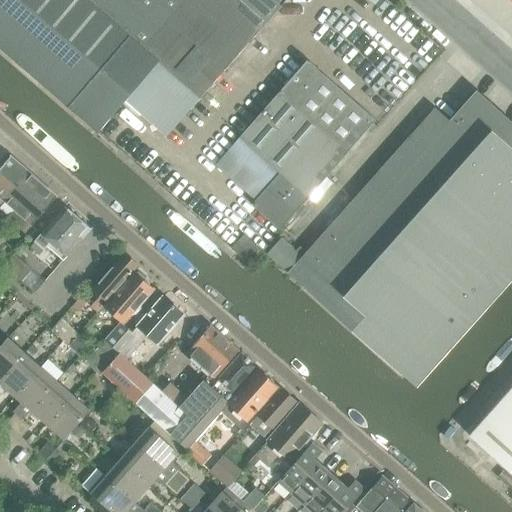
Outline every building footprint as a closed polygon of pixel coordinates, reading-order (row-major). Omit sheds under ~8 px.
[(0,0),(0,46),(99,132),(150,73),(158,63),(199,97),(239,52),(280,5),(284,0),(0,0)] [(306,59),(238,137),(278,172),(265,188),(250,204),(279,229),(293,213),(374,120),(306,59)] [(158,63),(150,73),(190,108),(199,97),(158,63)] [(511,124),(475,92),(449,122),(433,108),(350,202),(330,224),(305,253),(297,246),(293,251),(279,239),(266,254),(288,273),(417,387),(511,279),(511,124)] [(10,156),(0,167),(0,198),(3,201),(28,172),(10,156)] [(25,233),(57,197),(28,172),(3,201),(14,211),(7,218),(25,233)] [(35,242),(29,249),(38,256),(35,258),(53,273),(91,229),(65,206),(34,242),(35,242)] [(243,234),(236,242),(251,257),(259,249),(243,234)] [(3,265),(16,276),(28,263),(15,252),(3,265)] [(97,313),(107,302),(111,297),(133,271),(139,265),(125,253),(124,254),(93,289),(100,295),(90,306),(97,313)] [(136,273),(133,271),(111,297),(117,303),(109,311),(119,319),(122,316),(127,320),(133,314),(136,313),(140,307),(141,304),(154,289),(145,281),(145,278),(139,273),(136,273)] [(82,296),(73,306),(79,310),(87,301),(82,296)] [(154,383),(151,381),(127,359),(149,334),(158,343),(184,315),(164,297),(133,331),(122,322),(86,362),(100,374),(102,371),(137,402),(154,383)] [(52,330),(69,346),(79,334),(62,319),(52,330)] [(243,354),(212,327),(188,353),(211,374),(214,371),(221,378),(243,354)] [(9,338),(1,347),(0,347),(0,380),(25,352),(9,338)] [(0,380),(0,383),(2,385),(15,397),(41,366),(25,352),(0,380)] [(235,390),(240,385),(256,366),(243,354),(221,378),(235,390)] [(15,397),(31,411),(58,381),(41,366),(15,397)] [(279,386),(278,385),(259,369),(229,403),(222,411),(241,427),(247,421),(248,422),(279,386)] [(180,406),(187,398),(158,372),(151,381),(154,383),(180,406)] [(172,433),(189,448),(197,440),(222,411),(229,403),(204,380),(187,398),(180,406),(189,414),(172,433)] [(31,411),(47,425),(74,395),(58,381),(31,411)] [(189,414),(180,406),(154,383),(137,402),(172,433),(189,414)] [(511,387),(469,436),(511,473),(511,387)] [(297,402),(283,390),(251,426),(265,438),(297,402)] [(47,425),(64,440),(91,410),(74,395),(47,425)] [(323,422),(301,403),(256,455),(269,466),(281,452),(290,461),(323,422)] [(97,410),(92,416),(101,423),(105,418),(97,410)] [(16,413),(7,423),(15,430),(24,420),(16,413)] [(22,436),(31,426),(24,420),(15,430),(22,436)] [(180,470),(181,468),(172,461),(180,452),(149,426),(134,443),(174,477),(180,470)] [(187,451),(198,460),(204,465),(213,454),(197,440),(189,448),(187,451)] [(57,448),(49,442),(40,452),(48,459),(55,450),(57,448)] [(165,487),(167,485),(174,477),(134,443),(120,459),(150,486),(156,479),(165,487)] [(278,481),(292,493),(319,462),(315,459),(322,451),(313,443),(278,481)] [(55,450),(48,459),(53,464),(54,464),(62,456),(55,450)] [(235,481),(244,470),(226,455),(212,472),(229,488),(235,481)] [(120,459),(106,475),(136,502),(150,486),(120,459)] [(331,474),(319,462),(292,493),(304,504),(331,474)] [(191,479),(186,474),(180,470),(174,477),(184,486),(191,479)] [(319,511),(344,485),(331,474),(304,504),(313,511),(319,511)] [(91,492),(113,511),(127,511),(136,502),(106,475),(91,492)] [(354,503),(346,511),(375,511),(397,488),(383,476),(357,506),(354,503)] [(167,485),(177,494),(184,486),(174,477),(167,485)] [(319,511),(343,511),(365,489),(355,480),(348,488),(344,485),(319,511)] [(235,481),(229,488),(243,500),(249,493),(235,481)] [(206,493),(196,483),(189,491),(199,500),(206,493)] [(4,487),(0,490),(0,502),(2,503),(11,493),(4,487)] [(243,500),(253,509),(265,496),(255,487),(249,493),(243,500)] [(399,511),(410,499),(397,488),(375,511),(399,511)] [(182,499),(192,508),(199,500),(189,491),(182,499)] [(247,511),(223,491),(208,508),(213,511),(247,511)] [(253,509),(255,511),(262,511),(266,508),(260,502),(253,509)] [(161,511),(162,511),(152,503),(145,510),(147,511),(161,511)]
